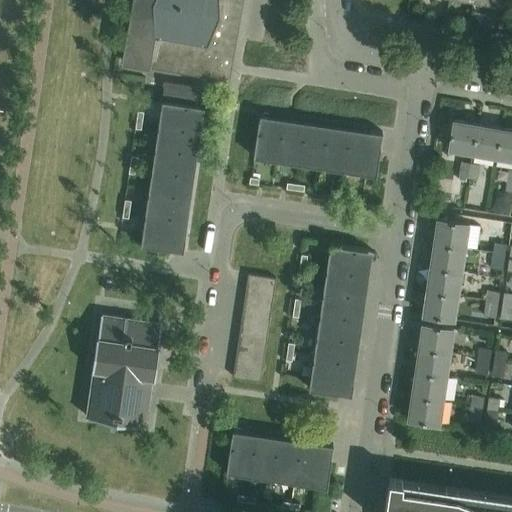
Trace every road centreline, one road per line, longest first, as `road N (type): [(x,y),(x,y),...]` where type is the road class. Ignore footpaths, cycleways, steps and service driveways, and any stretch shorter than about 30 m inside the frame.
road 1 (residential): [(358,511),(422,72)]
road 2 (residential): [(422,72),(350,60),(337,44),(336,0)]
